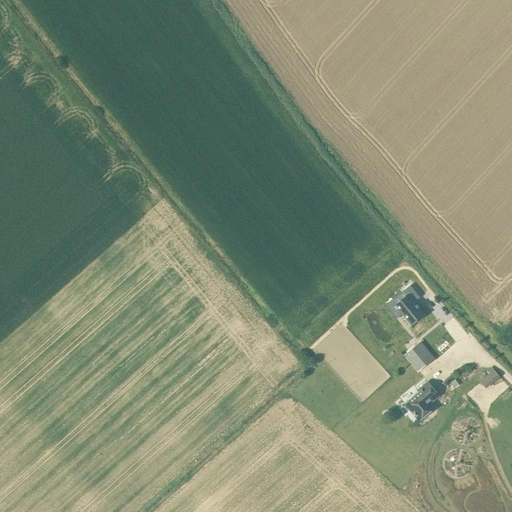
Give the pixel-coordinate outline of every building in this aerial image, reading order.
[(410,300),(398,310),(413,329),(426,319),(417,307),(423,302),(413,290),(407,296),(410,300)] [(418,369),(433,356),(421,342),(406,354),(418,369)] [(494,368),(480,380),(486,387),(500,376),(494,368)] [(449,389),(459,383),(456,378),(446,384),(449,389)] [(418,392),(405,404),(418,420),(435,407),(431,403),(440,396),(436,391),(429,383),(430,383),(428,381),(427,381),(426,380),(416,389),(418,392)]
